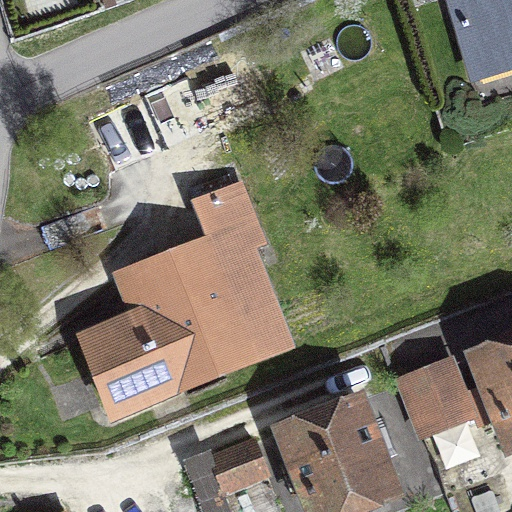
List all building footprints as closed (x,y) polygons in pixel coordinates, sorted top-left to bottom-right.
[(511,0),(439,0),(481,111),(511,99),(511,0)] [(115,328),(68,348),(108,441),(291,362),(237,237),(101,295),(115,328)] [(511,346),(465,366),(511,478),(511,477),(511,346)] [(449,368),(392,391),(417,454),(474,431),(449,368)] [(421,511),(381,415),(294,451),(319,511),(421,511)] [(245,446),(127,500),(132,511),(274,511),(276,511),(245,446)]
